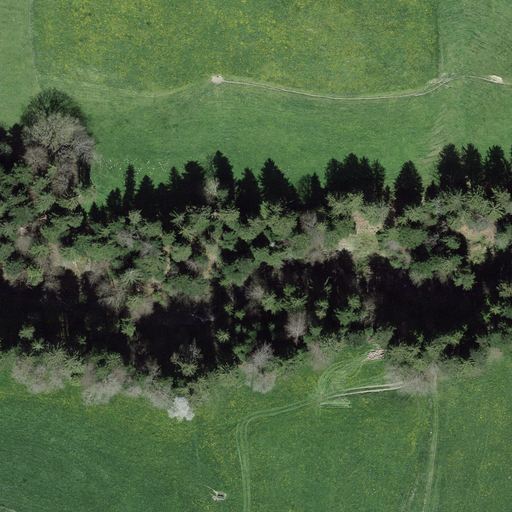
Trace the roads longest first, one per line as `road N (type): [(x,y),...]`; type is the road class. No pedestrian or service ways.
road 1 (track): [(511,325),(436,362),(421,511)]
road 2 (track): [(432,377),(251,417)]
